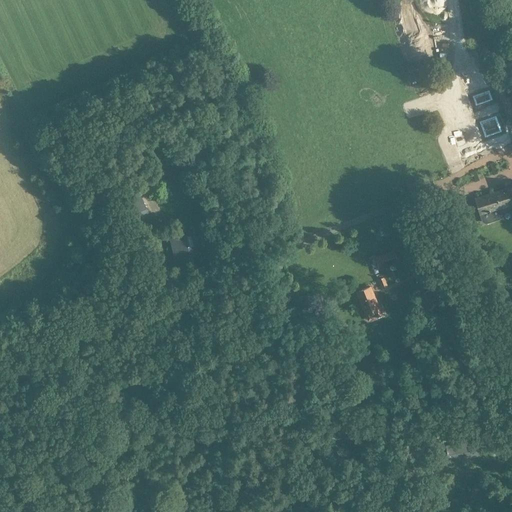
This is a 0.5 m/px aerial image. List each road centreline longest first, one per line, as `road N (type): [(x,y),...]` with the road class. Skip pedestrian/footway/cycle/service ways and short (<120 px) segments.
road 1 (unclassified): [(0,489),(164,380),(282,325),(289,297),(278,262),(302,239),(455,178)]
road 2 (track): [(394,511),(360,495),(298,503),(230,477),(196,363)]
